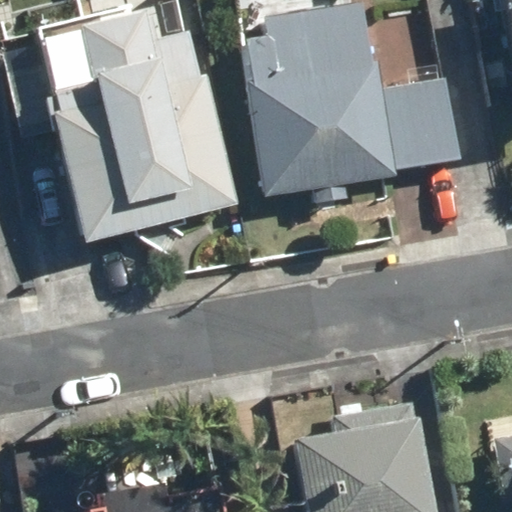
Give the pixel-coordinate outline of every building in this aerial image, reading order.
[(511,0),(498,0),(511,76),(511,0)] [(358,5),(237,28),(268,194),(452,160),(437,80),(374,92),(358,5)] [(85,70),(46,79),(85,243),(231,209),(189,32),(148,42),(141,10),(75,26),(85,70)] [(328,433),(289,441),(302,511),(432,511),(411,401),(325,418),(328,433)] [(511,434),(490,439),(499,490),(511,487),(511,434)] [(97,509),(87,511),(86,511),(225,511),(220,485),(166,496),(162,476),(93,489),(97,509)]
